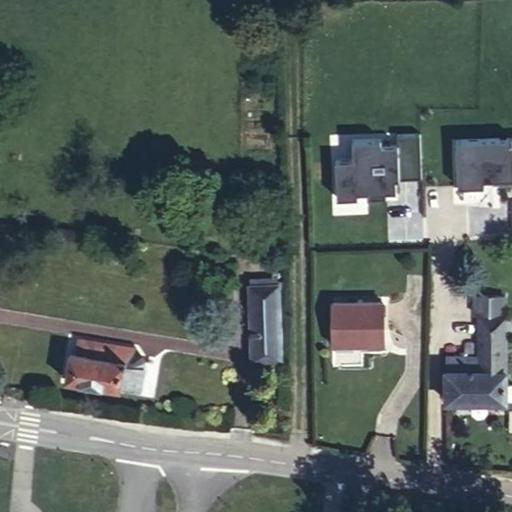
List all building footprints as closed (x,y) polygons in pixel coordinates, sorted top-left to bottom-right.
[(421,176),(421,135),(351,135),(351,159),(334,159),(334,212),(365,212),(365,196),(397,196),(397,176),(421,176)] [(511,137),(457,137),(457,183),(511,183),(511,137)] [(278,283),(250,284),(252,359),(281,358),(278,283)] [(505,296),(476,295),(475,313),(479,314),(478,355),(446,355),(446,400),(506,401),(506,333),(511,332),(511,314),(504,314),(505,296)] [(383,301),(333,302),(333,343),(383,343),(383,301)] [(140,390),(145,360),(136,347),(79,338),(77,352),(70,351),(65,379),(120,388),(120,387),(140,390)] [(154,362),(145,360),(140,390),(148,392),(154,362)]
